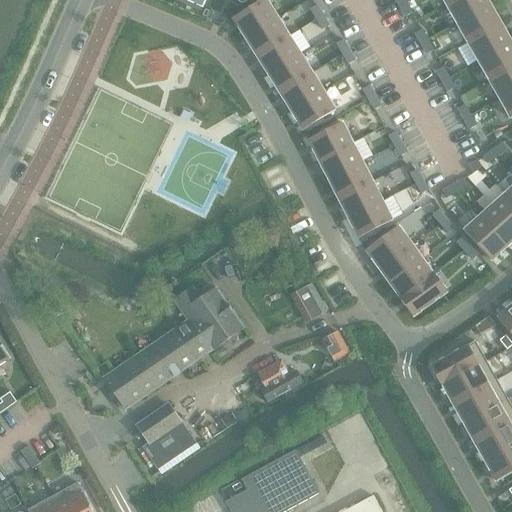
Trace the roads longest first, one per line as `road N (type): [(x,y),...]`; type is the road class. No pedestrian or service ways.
road 1 (residential): [(409,347),(342,254),(224,54),(106,0)]
road 2 (residential): [(112,480),(0,272)]
road 3 (tertiary): [(7,158),(81,0)]
road 4 (residential): [(482,511),(406,374)]
road 5 (residential): [(409,347),(511,275)]
